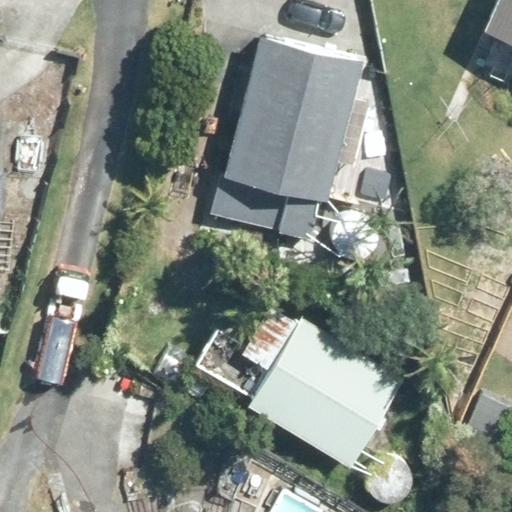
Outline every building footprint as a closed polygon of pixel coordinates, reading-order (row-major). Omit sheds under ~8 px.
[(511,0),(489,0),(478,26),(496,34),(476,80),(511,94),(511,0)] [(255,34),(206,211),(310,239),(358,61),(255,34)] [(459,273),(473,281),(459,309),(498,329),(511,299),(511,253),(478,237),(459,273)] [(190,360),(246,395),(243,401),(345,465),(400,377),(296,312),(293,318),(261,298),(235,339),(214,325),(190,360)] [(511,399),(475,383),(456,427),(503,449),(511,427),(511,399)]
